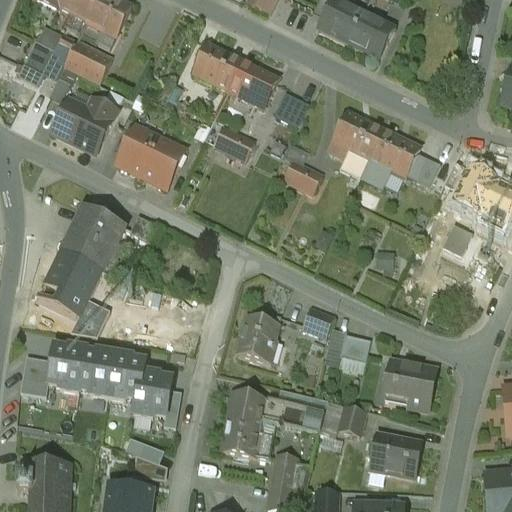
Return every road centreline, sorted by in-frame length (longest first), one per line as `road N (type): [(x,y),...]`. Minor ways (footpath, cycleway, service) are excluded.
road 1 (residential): [(186,0),(460,133)]
road 2 (residential): [(240,257),(0,138)]
road 3 (residential): [(480,364),(240,257)]
road 4 (residential): [(178,511),(189,433),(240,257)]
road 5 (residential): [(0,316),(16,237),(0,167)]
road 6 (residential): [(447,511),(480,364)]
road 7 (residential): [(460,133),(494,0)]
